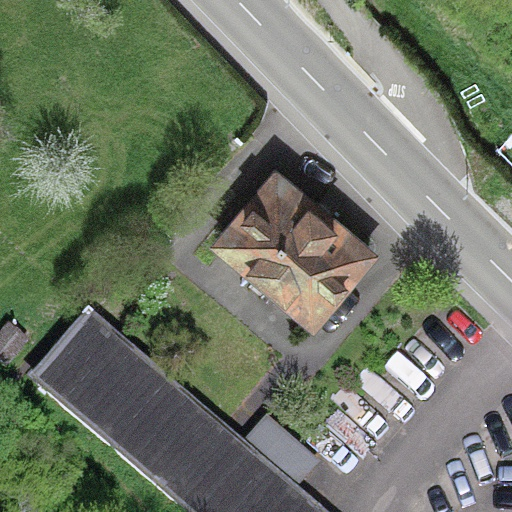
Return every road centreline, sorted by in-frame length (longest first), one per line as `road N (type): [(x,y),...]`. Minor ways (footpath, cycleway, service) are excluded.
road 1 (tertiary): [(511,279),(238,0)]
road 2 (track): [(339,0),(408,98),(409,122),(389,155)]
